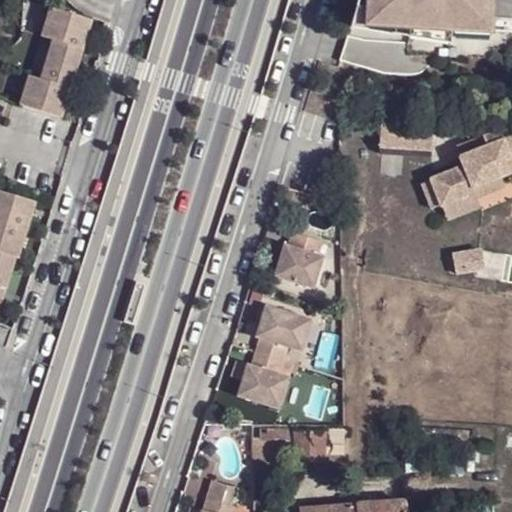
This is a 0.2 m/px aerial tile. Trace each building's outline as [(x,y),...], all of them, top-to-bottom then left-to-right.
[(511,0),(365,0),(365,7),(363,22),(404,24),(409,24),(409,27),(493,32),(494,19),(511,19),(511,0)] [(92,19),(51,6),(43,35),(55,39),(43,78),(30,75),(21,103),(62,117),(92,19)] [(402,33),(404,24),(363,22),(365,7),(356,6),(349,28),(402,33)] [(511,19),(494,19),(493,32),(511,32),(511,19)] [(438,126),(383,123),(381,148),(436,151),(438,126)] [(501,128),(456,147),(461,167),(429,177),(447,225),(488,211),(485,199),(511,190),(511,134),(506,134),(501,128)] [(37,201),(0,189),(0,308),(17,257),(20,257),(37,201)] [(322,239),(292,230),(288,242),(284,242),(275,275),(316,288),(326,255),(318,253),(322,239)] [(484,251),(455,254),(457,276),(487,272),(484,251)] [(312,319),(265,303),(256,335),(259,337),(250,363),(244,380),(238,394),(280,408),(290,377),(280,374),(288,346),(301,351),(312,319)] [(250,363),(237,357),(231,375),(244,380),(250,363)] [(293,426),(260,427),(259,440),(270,440),(285,439),(293,440),(294,429),(293,426)] [(293,463),(324,463),(325,453),(326,429),(294,429),(293,440),(294,451),(293,463)] [(344,429),(326,429),(325,453),(342,454),(344,429)] [(294,451),(293,440),(285,439),(285,449),(289,450),(289,452),(294,451)] [(270,440),(259,440),(258,460),(269,461),(272,462),(279,461),(279,452),(269,452),(270,440)] [(205,509),(203,509),(202,511),(235,511),(238,504),(209,495),(205,509)] [(299,507),(299,511),(403,511),(403,500),(299,507)]
